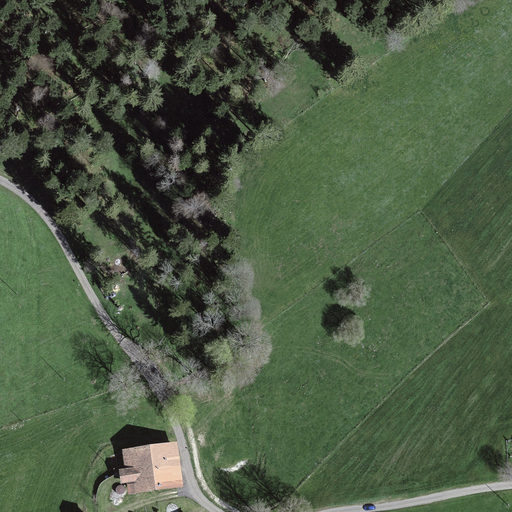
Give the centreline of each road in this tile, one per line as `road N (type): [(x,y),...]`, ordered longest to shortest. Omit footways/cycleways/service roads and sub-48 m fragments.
road 1 (unclassified): [(0,179),(44,212),(185,417),(194,471),(208,498),(234,511)]
road 2 (unclassified): [(364,511),(511,489)]
